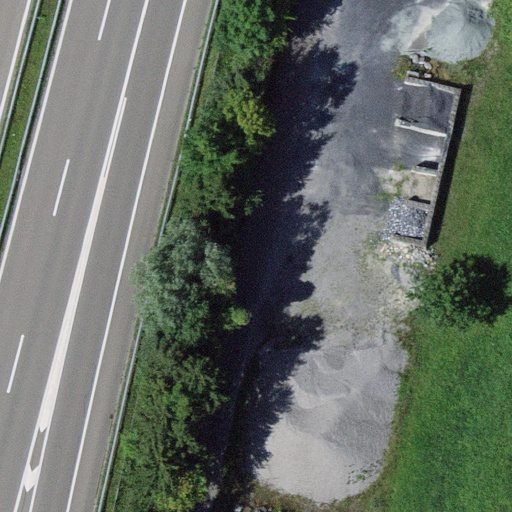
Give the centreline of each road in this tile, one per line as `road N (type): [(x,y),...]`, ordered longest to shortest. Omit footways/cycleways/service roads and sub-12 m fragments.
road 1 (motorway): [(52,511),(113,228),(94,59)]
road 2 (motorway): [(0,411),(94,59)]
